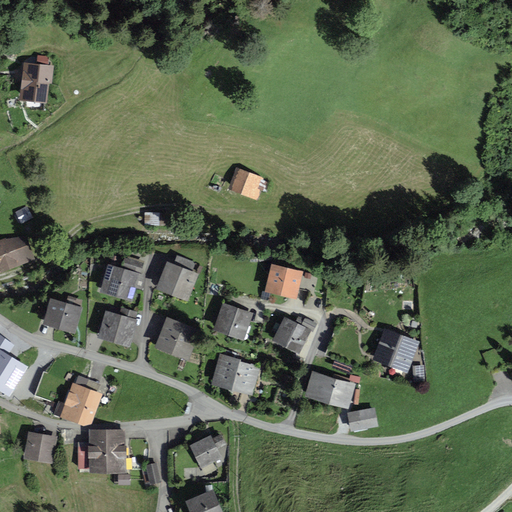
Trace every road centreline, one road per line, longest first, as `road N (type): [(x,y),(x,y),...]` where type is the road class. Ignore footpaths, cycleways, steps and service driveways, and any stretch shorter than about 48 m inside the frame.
road 1 (residential): [(210,417),(189,389),(41,343),(0,318)]
road 2 (residential): [(0,403),(82,427),(210,417)]
road 3 (track): [(131,211),(75,230),(35,263),(0,277)]
